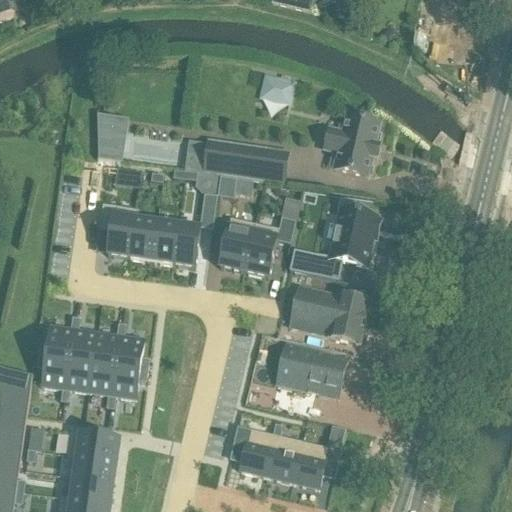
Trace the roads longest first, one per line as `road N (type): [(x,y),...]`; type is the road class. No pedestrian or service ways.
road 1 (residential): [(178,499),(221,327),(200,302),(75,293),(90,175)]
road 2 (secondary): [(404,511),(511,79)]
